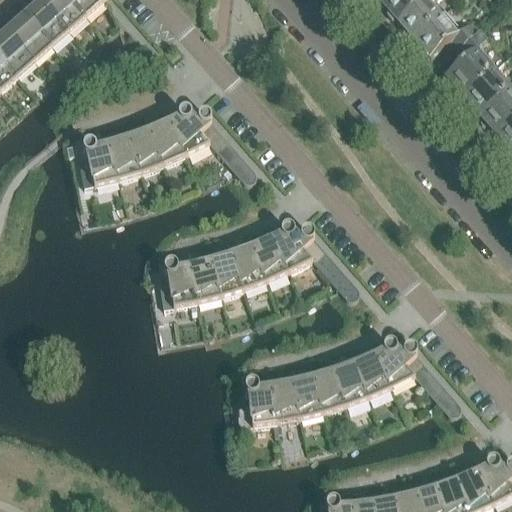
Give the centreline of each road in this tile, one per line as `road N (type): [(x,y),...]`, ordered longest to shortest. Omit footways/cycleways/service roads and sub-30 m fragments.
road 1 (primary): [(145,0),(511,420)]
road 2 (residential): [(511,406),(155,0)]
road 3 (primary): [(511,355),(202,0)]
road 4 (residential): [(511,259),(283,0)]
